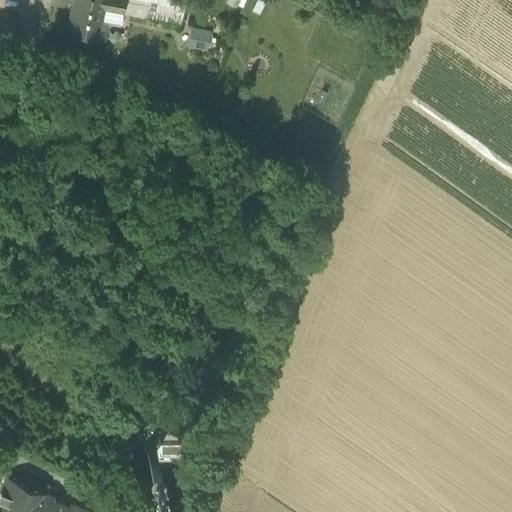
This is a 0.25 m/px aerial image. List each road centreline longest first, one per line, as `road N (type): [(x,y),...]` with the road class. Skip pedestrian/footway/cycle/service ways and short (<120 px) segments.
road 1 (residential): [(41,0),(0,197)]
road 2 (track): [(0,297),(116,354)]
